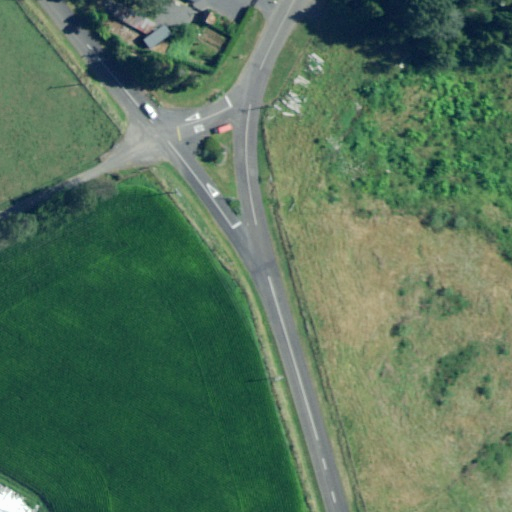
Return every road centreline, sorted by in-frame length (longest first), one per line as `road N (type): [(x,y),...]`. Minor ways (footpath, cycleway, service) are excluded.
road 1 (tertiary): [(263,255),(337,511)]
road 2 (unclassified): [(263,255),(245,138),(255,73)]
road 3 (tertiary): [(53,0),(159,130)]
road 4 (tertiary): [(159,130),(233,229),(263,255)]
